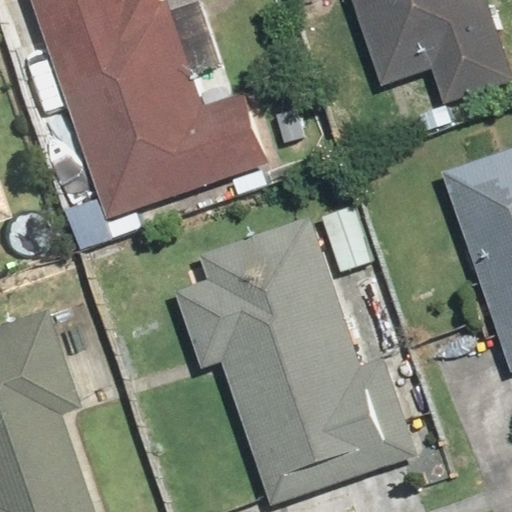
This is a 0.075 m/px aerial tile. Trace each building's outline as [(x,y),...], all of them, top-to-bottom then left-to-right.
[(121,237),(113,216),(269,162),(212,0),(187,0),(173,5),(171,0),(37,0),(106,195),(69,208),(84,250),(121,237)] [(354,0),(386,91),(437,73),(448,105),(511,82),(511,57),(492,0),(354,0)] [(511,149),(444,175),(511,358),(511,149)] [(359,208),(325,221),(344,272),(378,259),(359,208)] [(208,370),(226,364),(276,504),(421,452),(388,361),(362,371),(309,223),(206,260),(213,280),(180,291),(208,370)] [(29,305),(0,316),(0,511),(74,511),(41,428),(73,415),(29,305)]
